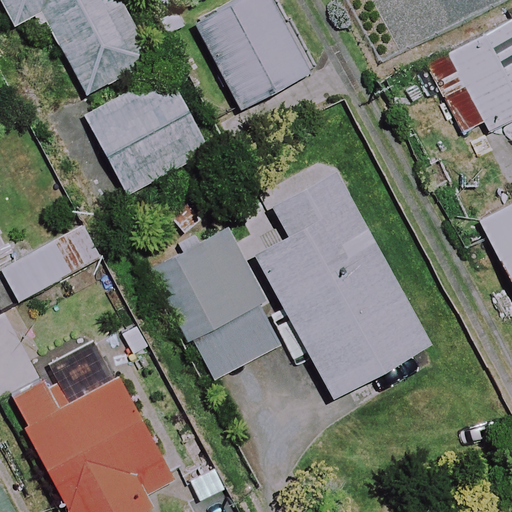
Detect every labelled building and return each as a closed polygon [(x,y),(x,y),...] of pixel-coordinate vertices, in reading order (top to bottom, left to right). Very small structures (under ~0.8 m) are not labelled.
[(149,62),(118,0),(0,0),(13,25),(42,11),(84,95),(149,62)] [(306,72),(267,0),(239,0),(196,23),(241,107),(306,72)] [(511,20),(447,53),(487,131),(511,118),(511,20)] [(208,151),(169,75),(88,117),(127,193),(208,151)] [(427,344),(333,170),(270,204),(288,236),(255,254),(331,396),(427,344)] [(511,203),(478,221),(511,288),(511,203)] [(99,257),(82,226),(2,271),(19,302),(99,257)] [(282,344),(227,227),(150,264),(205,381),(282,344)] [(172,478),(121,377),(58,409),(47,386),(15,402),(70,511),(140,511),(151,507),(144,492),(172,478)] [(0,511),(13,511),(0,484),(0,511)]
